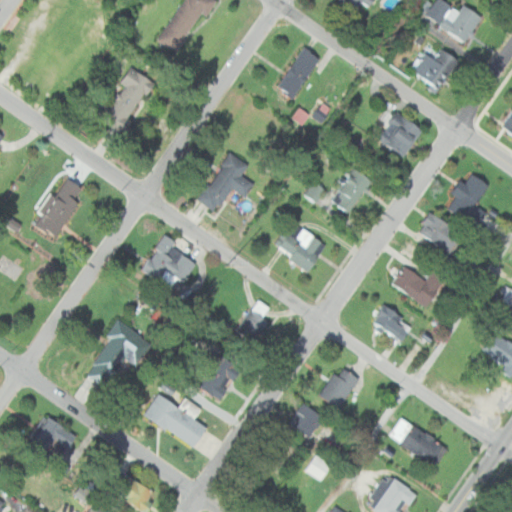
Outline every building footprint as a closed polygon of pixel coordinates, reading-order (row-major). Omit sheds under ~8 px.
[(213,0),(212,0),(179,0),(153,40),(171,52),(198,13),(202,16),(213,0)] [(340,0),(352,8),(356,1),(362,4),(364,0),(340,0)] [(349,0),(362,10),(369,0),(349,0)] [(426,0),(421,0),(415,10),(434,23),(446,5),(438,0),(430,0),(429,2),(426,0)] [(453,6),(440,25),(465,41),(482,16),(463,3),(459,10),(453,6)] [(321,58),(305,46),(276,85),(291,96),(321,58)] [(437,89),(459,59),(442,47),(434,57),(426,51),(412,70),(437,89)] [(115,134),(126,119),(123,116),(141,89),(126,78),(104,109),(98,104),(90,116),(115,134)] [(300,125),(307,114),(296,107),(289,118),(300,125)] [(377,136),(402,155),(422,128),(397,109),(377,136)] [(511,132),(511,109),(501,125),(511,132)] [(337,143),(352,153),(359,143),(344,133),(337,143)] [(248,163),(229,150),(195,197),(214,211),(232,186),(244,195),(253,183),(241,174),(248,163)] [(330,199),(349,213),(372,180),(353,166),(330,199)] [(475,206),(489,183),(470,171),(447,205),(477,224),(485,212),(475,206)] [(76,186),(59,179),(50,198),(45,195),(30,227),(53,237),(76,186)] [(312,203),(322,187),(311,180),(301,195),(312,203)] [(420,233),(449,251),(461,231),(432,213),(420,233)] [(308,270),(326,243),(293,222),(276,248),(308,270)] [(170,286),(176,276),(184,281),(197,257),(159,236),(141,270),(170,286)] [(391,281),(424,307),(446,278),(433,268),(425,279),(404,264),(391,281)] [(510,305),(511,299),(511,289),(502,285),(496,300),(510,305)] [(270,322),(263,315),(269,309),(260,300),(235,324),(251,340),(270,322)] [(400,341),(412,325),(384,303),(372,319),(400,341)] [(511,307),(507,304),(494,322),(511,335),(511,307)] [(151,341),(119,321),(86,375),(101,384),(107,375),(112,378),(125,358),(137,365),(151,341)] [(482,353),(511,371),(511,342),(494,332),(482,353)] [(241,369),(219,354),(198,384),(219,399),(241,369)] [(337,375),(333,372),(318,394),(338,408),(358,378),(342,367),(337,375)] [(143,415),(194,446),(206,427),(193,419),(200,408),(183,398),(178,406),(157,393),(143,415)] [(323,417),(302,401),(287,421),(309,437),(323,417)] [(77,435),(45,414),(29,438),(62,459),(77,435)] [(430,464),(443,444),(413,423),(399,442),(430,464)] [(321,480),(330,463),(313,454),(304,471),(321,480)] [(104,489),(146,510),(156,490),(115,469),(104,489)] [(402,511),(401,511),(415,493),(394,477),(371,507),(377,511),(402,511)] [(505,505),(498,511),(499,511),(511,511),(511,495),(511,497),(511,498),(511,505),(508,509),(505,505)]
